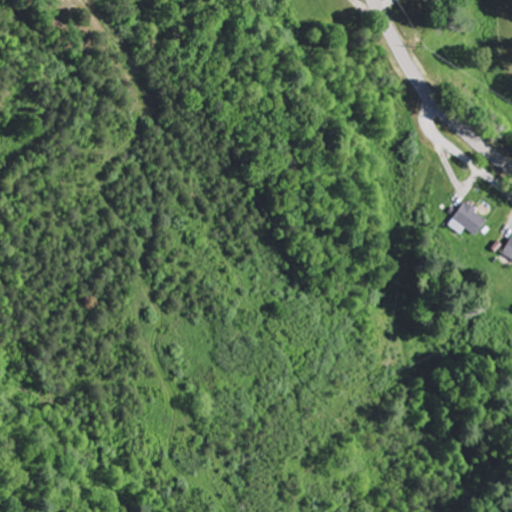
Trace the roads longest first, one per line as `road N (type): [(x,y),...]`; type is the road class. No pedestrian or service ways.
road 1 (secondary): [(371,0),(434,103),(511,168)]
road 2 (residential): [(511,196),(437,137),(429,125),(434,103)]
